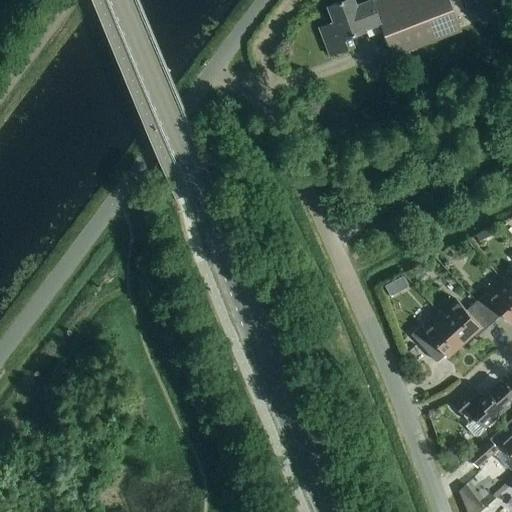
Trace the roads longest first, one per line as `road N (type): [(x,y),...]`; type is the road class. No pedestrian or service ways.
road 1 (tertiary): [(327,511),(121,0)]
road 2 (residential): [(268,105),(441,511)]
road 3 (track): [(74,0),(0,100)]
